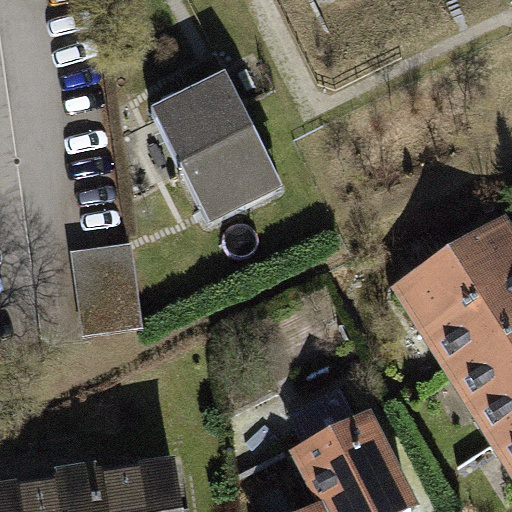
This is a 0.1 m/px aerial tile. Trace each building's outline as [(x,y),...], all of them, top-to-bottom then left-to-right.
[(236,77),(163,114),(221,230),(295,193),(236,77)] [(511,235),(510,232),(403,298),(511,470),(511,235)] [(140,253),(85,260),(95,338),(150,331),(140,253)] [(412,511),(367,426),(286,469),(308,511),(412,511)] [(179,511),(175,476),(0,498),(0,511),(179,511)]
